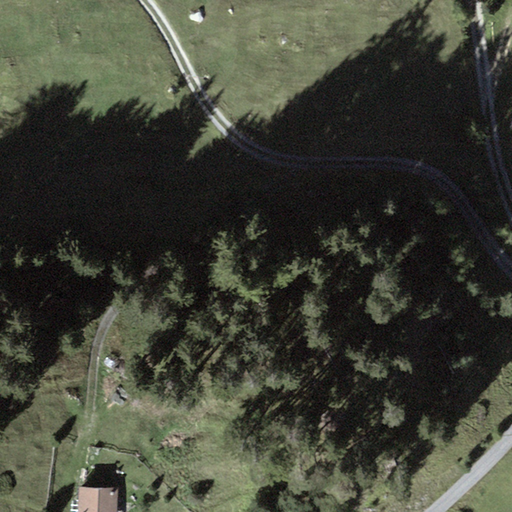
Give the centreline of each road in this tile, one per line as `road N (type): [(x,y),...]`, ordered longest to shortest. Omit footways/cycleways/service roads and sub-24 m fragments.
road 1 (track): [(511,265),(434,169),(294,147),(215,117),(147,0)]
road 2 (track): [(511,163),(489,102),(474,0)]
